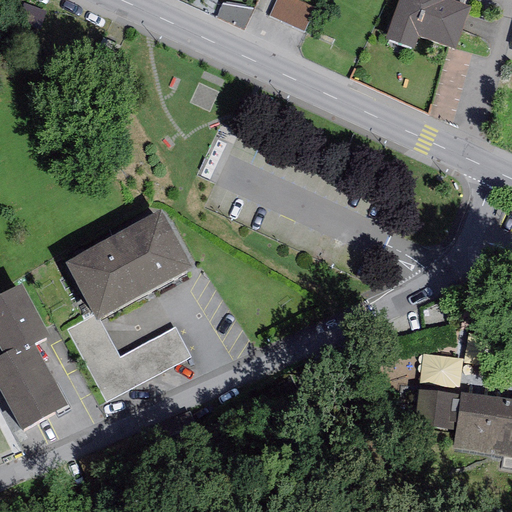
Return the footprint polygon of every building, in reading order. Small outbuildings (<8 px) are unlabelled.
[(293,0),(275,0),(268,17),(304,33),(315,9),(293,0)] [(446,0),(398,0),(385,39),(414,49),(419,36),(455,49),(469,8),(446,0)] [(226,5),(222,21),(252,27),(256,11),(226,5)] [(65,263),(96,320),(192,268),(160,211),(65,263)] [(21,283),(0,294),(0,348),(3,354),(13,349),(15,353),(34,344),(49,335),(21,283)] [(98,374),(111,401),(197,359),(183,331),(98,374)] [(67,406),(34,344),(15,353),(13,349),(3,354),(0,355),(0,391),(21,430),(67,406)] [(511,400),(460,393),(460,396),(418,389),(412,425),(456,430),(453,448),(504,456),(501,466),(511,468),(511,400)]
